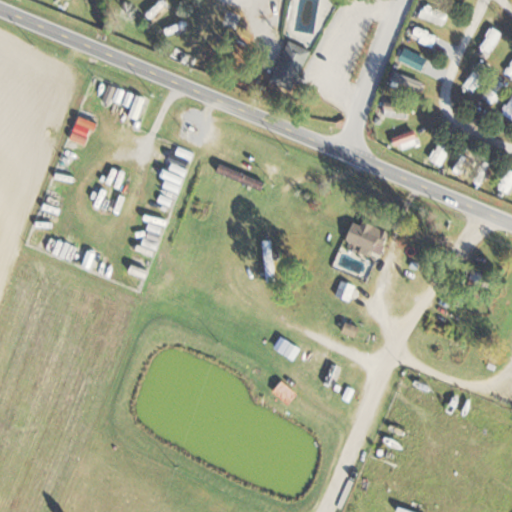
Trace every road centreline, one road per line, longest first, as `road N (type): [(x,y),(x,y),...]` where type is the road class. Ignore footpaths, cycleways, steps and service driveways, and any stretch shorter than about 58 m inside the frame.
road 1 (tertiary): [(511,219),(0,5)]
road 2 (residential): [(326,511),(398,344),(490,211)]
road 3 (residential): [(511,8),(457,125),(448,93),(486,0)]
road 4 (residential): [(349,152),(410,0)]
